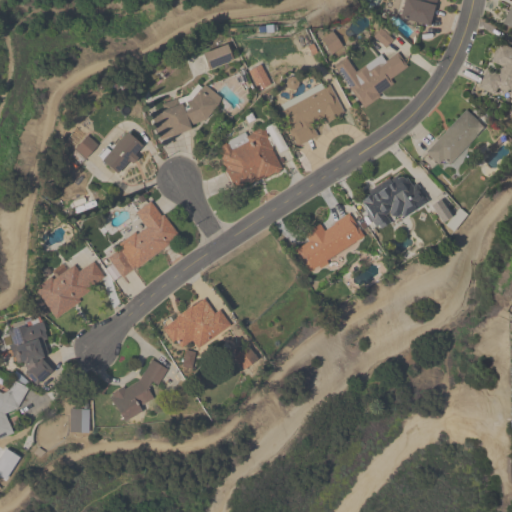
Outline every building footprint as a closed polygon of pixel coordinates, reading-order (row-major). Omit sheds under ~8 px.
[(436,0),(402,0),(398,20),(430,27),(436,0)] [(393,39),(380,28),(372,38),(385,49),(393,39)] [(343,47),(332,32),(320,41),(331,56),(343,47)] [(511,99),(511,48),(498,43),(490,63),(500,67),(498,73),(486,68),(479,86),(511,99)] [(200,56),(207,72),(232,62),(225,46),(200,56)] [(360,108),(395,86),(391,80),(408,69),(398,53),(384,61),(381,56),(356,71),(347,57),(333,65),(360,108)] [(248,71),(258,91),(269,86),(260,65),(248,71)] [(295,147),(318,137),(313,127),(343,114),(329,83),(277,105),(295,147)] [(158,139),(222,116),(212,87),(158,106),(161,113),(150,117),(158,139)] [(426,151),(446,171),(486,128),(465,109),(426,151)] [(232,192),(280,173),(263,128),(214,146),(232,192)] [(99,156),(115,175),(144,151),(129,133),(99,156)] [(85,160),(97,145),(86,135),(74,149),(85,160)] [(427,204),(412,175),(401,181),(398,175),(357,196),(374,232),(390,223),(387,217),(394,214),(397,219),(427,204)] [(179,238),(152,199),(133,212),(139,221),(123,232),(128,240),(101,259),(117,282),(179,238)] [(450,216),(439,200),(428,207),(440,223),(450,216)] [(307,274),(365,239),(348,211),(290,246),(307,274)] [(106,279),(92,262),(80,272),(71,262),(34,293),(56,320),(106,279)] [(198,351),(229,327),(205,296),(162,329),(179,351),(191,342),(198,351)] [(14,365),(26,363),(30,382),(52,377),(41,323),(6,331),(14,365)] [(237,362),(247,369),(252,359),(243,353),(237,362)] [(107,396),(121,421),(155,402),(146,388),(165,377),(159,367),(107,396)] [(0,439),(12,435),(4,411),(29,402),(23,384),(0,391),(0,439)] [(88,435),(88,411),(68,411),(68,435),(88,435)]
